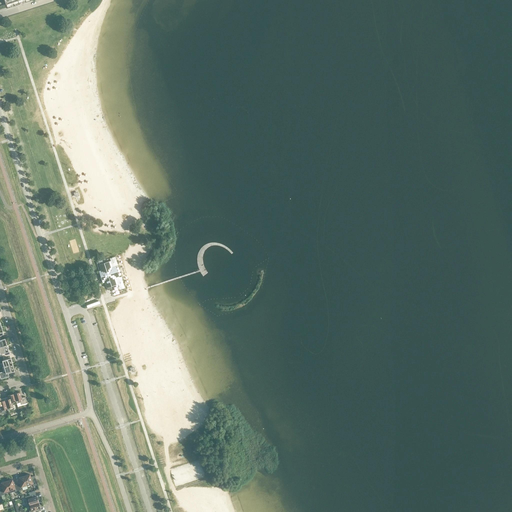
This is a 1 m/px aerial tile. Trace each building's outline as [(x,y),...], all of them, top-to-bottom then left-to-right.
[(102,261),(98,262),(101,271),(99,271),(100,275),(99,276),(100,279),(102,279),(103,283),(105,282),(107,288),(116,285),(113,277),(118,276),(116,268),(111,270),(109,262),(103,264),(102,261)] [(0,357),(3,357),(2,354),(9,352),(7,345),(0,347),(0,357)] [(0,364),(1,364),(3,368),(13,365),(11,358),(4,360),(3,357),(0,357),(0,364)] [(15,371),(13,365),(3,368),(4,372),(0,372),(0,376),(1,379),(9,377),(8,373),(15,371)] [(14,394),(17,404),(18,407),(28,404),(25,397),(22,398),(20,392),(14,394)] [(4,398),(7,409),(13,407),(13,405),(17,404),(14,394),(7,396),(8,397),(4,398)] [(24,476),(27,486),(33,484),(33,486),(37,485),(34,476),(31,477),(30,474),(29,475),(28,474),(26,475),(26,476),(24,476)] [(21,487),(27,486),(24,476),(22,477),(21,476),(19,477),(19,478),(18,478),(20,484),(17,485),(19,491),(22,490),(21,487)] [(16,491),(19,491),(17,485),(14,486),(12,480),(11,479),(9,480),(8,481),(7,481),(9,491),(10,491),(15,489),(16,491)] [(10,492),(10,491),(9,491),(7,481),(5,482),(4,481),(2,482),(1,483),(2,489),(0,489),(0,491),(1,496),(4,495),(4,494),(10,492)] [(31,495),(30,496),(25,497),(28,506),(30,505),(39,502),(37,498),(38,498),(37,497),(35,497),(32,498),(31,495)] [(29,511),(35,511),(35,510),(39,509),(40,508),(40,506),(39,503),(39,502),(30,505),(31,510),(29,511)]
